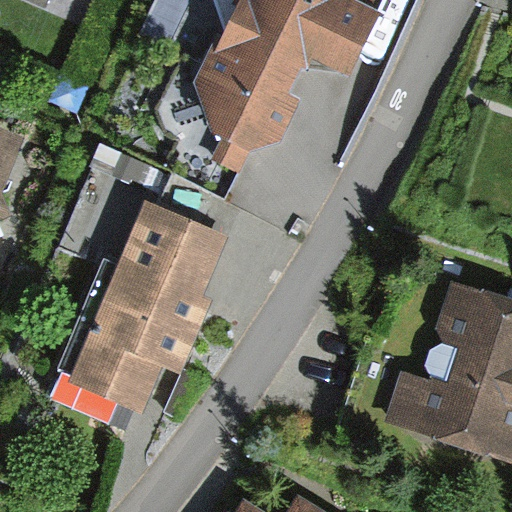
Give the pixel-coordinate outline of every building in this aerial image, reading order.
[(49,0),(24,0),(46,10),(49,0)] [(214,0),(224,24),(195,82),(213,132),(223,138),(213,158),(239,172),(250,151),(279,143),(300,100),(289,93),(301,70),(351,74),(381,12),(371,6),(374,0),(214,0)] [(25,137),(0,127),(0,220),(11,217),(4,193),(25,137)] [(108,261),(61,369),(74,375),(70,384),(143,415),(164,366),(181,373),(213,300),(204,296),(229,238),(148,203),(120,266),(108,261)] [(511,462),(511,299),(452,281),(437,329),(443,340),(442,344),(432,347),(426,365),(432,375),(431,380),(405,371),(388,422),(511,462)] [(270,511),(246,497),(236,511),(327,511),(300,494),(288,511),(270,511)]
